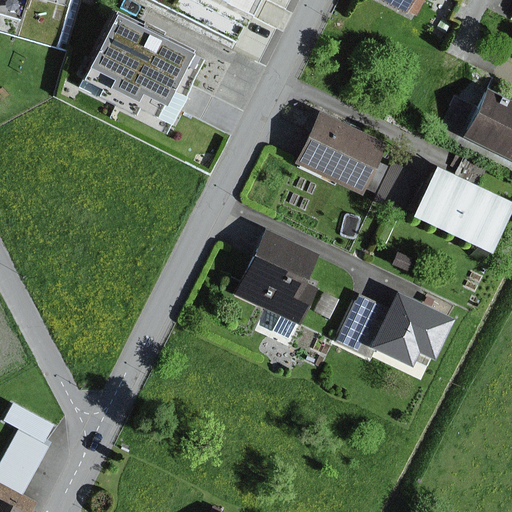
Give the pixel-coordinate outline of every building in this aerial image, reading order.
[(266,0),(209,0),(256,23),(266,0)] [(378,0),(410,16),(418,0),(378,0)] [(137,116),(140,110),(172,126),(204,61),(195,56),(196,53),(119,14),(85,80),(104,90),(100,97),(137,116)] [(511,162),(511,101),(487,89),(463,138),(511,162)] [(379,162),(387,145),(320,113),(296,164),(363,196),(366,189),(375,194),(388,167),(379,162)] [(417,175),(393,163),(375,201),(399,213),(417,175)] [(511,215),(511,201),(438,167),(414,218),(494,255),(511,215)] [(320,255),(266,230),(235,297),(280,317),(273,331),(289,339),(295,325),(301,327),(319,289),(307,283),(320,255)] [(407,272),(413,259),(397,253),(392,266),(407,272)] [(369,358),(373,349),(413,368),(420,354),(436,362),(457,320),(398,292),(390,309),(360,294),(336,343),(369,358)] [(339,300),(324,293),(315,312),(330,319),(339,300)] [(20,391),(9,411),(52,437),(63,418),(20,391)] [(0,463),(0,511),(33,511),(39,503),(24,495),(52,443),(20,426),(0,463)]
